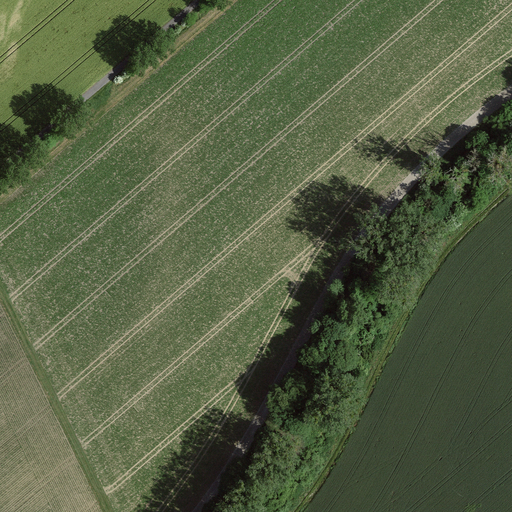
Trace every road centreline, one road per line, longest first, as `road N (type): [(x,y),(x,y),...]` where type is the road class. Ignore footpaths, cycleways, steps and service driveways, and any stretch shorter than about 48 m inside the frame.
road 1 (track): [(511,93),(423,168),(357,243),(264,414),(198,511)]
road 2 (track): [(511,180),(435,257),(353,411),(287,511)]
road 3 (track): [(0,170),(199,0)]
